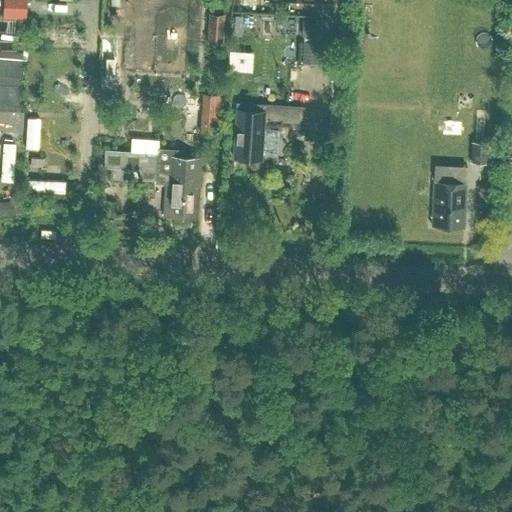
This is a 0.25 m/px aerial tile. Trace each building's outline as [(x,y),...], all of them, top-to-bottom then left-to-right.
[(6,90),(30,89),(29,62),(5,63),(6,90)] [(29,133),(29,99),(5,99),(5,133),(29,133)] [(226,144),(230,102),(213,101),(209,143),(226,144)] [(301,105),(272,104),(271,123),(300,124),(301,105)] [(233,158),(261,159),(264,110),(236,109),(233,158)] [(470,162),(487,163),(488,142),(471,141),(470,162)] [(155,182),(165,182),(163,215),(197,217),(199,186),(200,186),(202,157),(182,156),(182,150),(157,148),(155,182)] [(104,151),(103,166),(143,168),(144,154),(104,151)] [(432,225),(464,226),(466,182),(433,181),(432,225)] [(0,250),(4,256),(13,250),(4,238),(0,240),(0,250)]
